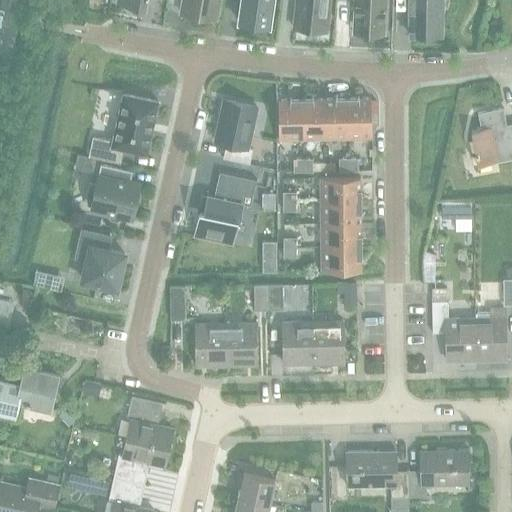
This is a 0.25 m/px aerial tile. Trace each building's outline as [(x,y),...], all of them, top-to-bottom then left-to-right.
[(218,0),(182,0),(181,13),(216,19),(218,0)] [(242,0),(239,21),(243,21),(242,24),(256,26),(256,24),(269,26),(273,0),(242,0)] [(295,0),(293,27),(326,31),(329,0),(295,0)] [(353,32),(384,34),(385,0),(353,0),(354,5),(353,5),(353,12),(353,32)] [(408,0),(408,10),(410,10),(409,35),(441,35),(442,4),(445,4),(445,6),(446,7),(447,0),(408,0)] [(146,154),(158,101),(123,93),(112,141),(93,137),(89,155),(120,162),(123,149),(146,154)] [(347,98),(348,138),(371,137),(370,97),(359,97),(359,96),(357,96),(357,98),(347,98)] [(325,138),(324,98),(313,98),(313,97),(312,97),(312,98),(301,99),(302,139),(325,138)] [(348,138),(347,98),(336,98),(336,97),(335,97),(335,98),(324,98),(325,138),(348,138)] [(302,139),(301,99),(291,99),(291,98),(289,98),(289,99),(278,99),(279,139),(302,139)] [(256,107),(224,99),(215,141),(226,143),(222,158),(249,163),(252,149),(247,148),(256,107)] [(511,127),(507,128),(503,107),(477,112),(480,128),(470,130),(477,165),(511,157),(511,127)] [(77,152),(74,162),(84,164),(86,154),(77,152)] [(348,171),(358,171),(358,157),(348,158),(348,171)] [(293,171),(303,171),(303,158),(293,158),(293,171)] [(303,171),(313,171),(313,158),(303,158),(303,171)] [(339,171),(348,171),(348,158),(339,158),(339,171)] [(133,218),(140,185),(119,180),(122,168),(100,164),(96,184),(89,183),(86,198),(93,200),(91,208),(109,213),(109,215),(112,219),(117,220),(121,217),(122,215),(133,218)] [(194,234),(223,241),(228,217),(230,218),(233,202),(242,204),(248,178),(219,171),(219,172),(220,173),(215,197),(207,195),(204,211),(197,209),(197,210),(199,211),(194,234)] [(319,199),(359,199),(359,190),(360,190),(360,188),(359,188),(359,176),(319,177),(319,199)] [(283,200),(296,200),(296,191),(282,191),(283,200)] [(275,194),(262,194),(262,210),(275,210),(275,194)] [(320,223),(360,223),(359,212),(361,212),(361,211),(359,211),(359,199),(319,199),(320,223)] [(283,210),(296,210),(296,200),(283,200),(283,210)] [(465,204),(449,205),(449,216),(466,215),(465,204)] [(320,246),(360,246),(360,235),(361,235),(361,234),(360,234),(360,223),(320,223),(320,246)] [(283,247),(296,247),(296,236),(283,236),(283,247)] [(82,279),(116,287),(124,253),(90,245),(82,279)] [(360,246),(320,246),(320,270),(360,269),(360,257),(361,257),(361,256),(360,256),(360,246)] [(283,247),(283,256),(297,256),(296,247),(283,247)] [(423,251),(422,258),(422,281),(423,281),(423,282),(430,282),(433,282),(433,254),(423,251)] [(276,256),(262,256),(262,272),(276,271),(276,256)] [(35,271),(32,284),(43,286),(46,274),(35,271)] [(511,278),(503,279),(503,304),(511,303),(511,278)] [(355,303),(355,282),(336,282),(336,300),(344,300),(344,303),(355,303)] [(282,283),(267,284),(268,309),(283,308),(282,283)] [(268,309),(267,284),(253,284),(253,309),(268,309)] [(185,319),(185,285),(169,286),(170,319),(185,319)] [(448,318),(447,300),(447,288),(430,288),(431,333),(445,332),(445,360),(475,359),(475,322),(460,322),(460,317),(448,318)] [(13,306),(0,303),(0,326),(7,328),(13,306)] [(505,359),(504,317),(504,308),(490,308),(490,321),(475,322),(475,359),(505,359)] [(313,362),(312,325),(296,325),(296,320),(282,321),(283,363),(313,362)] [(312,325),(313,362),(343,362),(342,320),(327,320),(327,325),(312,325)] [(224,327),(225,364),(255,363),(254,321),(240,322),(240,326),(224,327)] [(225,364),(224,327),(210,327),(210,322),(195,323),(197,365),(225,364)] [(0,410),(14,414),(17,400),(49,408),(57,374),(24,366),(20,383),(0,378),(0,410)] [(82,393),(98,396),(101,386),(85,382),(82,393)] [(127,437),(168,446),(172,427),(158,424),(163,402),(132,395),(126,419),(131,420),(127,437)] [(164,464),(168,446),(127,437),(123,454),(118,453),(113,477),(144,484),(149,461),(164,464)] [(408,469),(408,497),(426,496),(426,485),(468,484),(468,448),(419,449),(420,469),(408,469)] [(408,497),(408,469),(395,470),(395,449),(347,450),(347,487),(390,486),(390,509),(408,509),(408,497)] [(66,457),(65,460),(65,462),(67,464),(69,465),(72,464),(73,462),(73,459),(71,457),(69,456),(66,457)] [(290,470),(321,478),(324,467),(293,459),(290,470)] [(238,498),(269,505),(275,480),(244,473),(238,498)] [(51,508),(59,477),(46,474),(44,482),(41,481),(39,491),(0,481),(0,511),(34,511),(37,505),(51,508)] [(139,506),(144,484),(113,477),(107,500),(112,501),(109,511),(152,511),(154,509),(139,506)] [(267,511),(269,505),(238,498),(235,511),(267,511)] [(311,501),(298,502),(298,511),(311,511),(322,511),(322,501),(311,501)]
